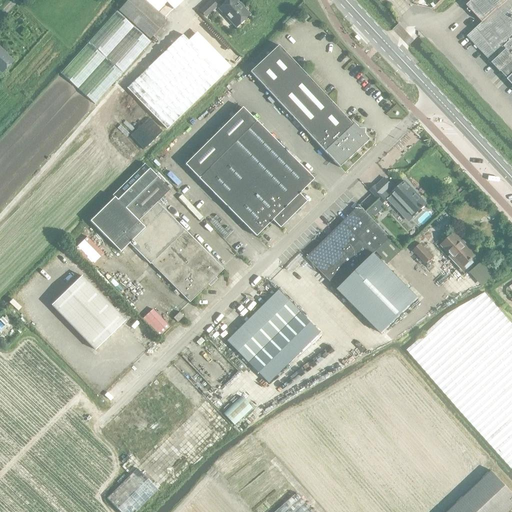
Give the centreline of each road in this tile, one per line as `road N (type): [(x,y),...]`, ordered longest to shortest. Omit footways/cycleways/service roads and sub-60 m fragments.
road 1 (unclassified): [(104,422),(439,97)]
road 2 (secondary): [(439,97),(346,0)]
